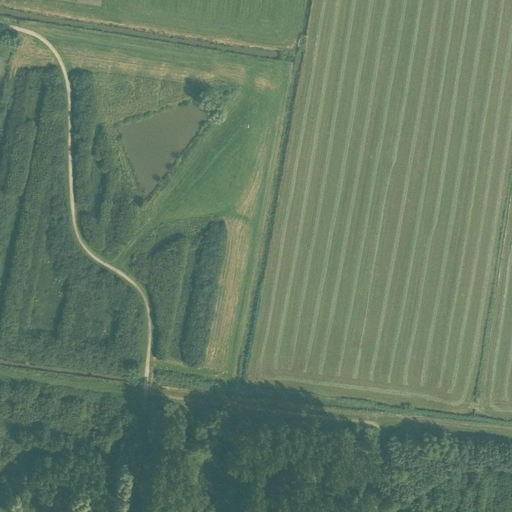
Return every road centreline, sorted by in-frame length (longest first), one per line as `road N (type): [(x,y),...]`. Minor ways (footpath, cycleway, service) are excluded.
road 1 (track): [(110,267),(77,238),(66,78),(52,47),(29,32)]
road 2 (track): [(128,511),(144,433),(149,322),(139,288),(110,267)]
road 3 (track): [(267,67),(29,32)]
road 4 (track): [(145,395),(383,423)]
road 5 (unknown): [(0,373),(145,395)]
road 6 (unknown): [(383,423),(511,435)]
